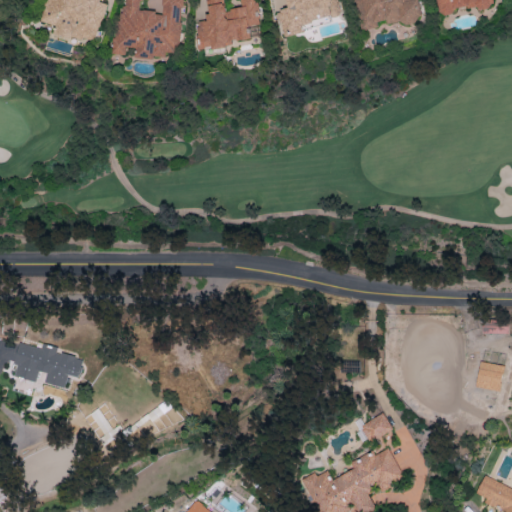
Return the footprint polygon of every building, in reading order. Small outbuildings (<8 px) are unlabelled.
[(98,0),(48,0),(42,21),(55,25),(53,31),(93,44),(105,4),(98,2),(98,0)] [(182,0),(161,0),(161,12),(139,10),(140,0),(119,0),(116,54),(125,55),(126,46),(136,47),(135,57),(165,59),(166,51),(179,52),(182,0)] [(198,49),(231,46),(230,41),(250,39),(248,25),(260,24),(257,0),(240,0),(241,8),(225,9),(223,0),(205,0),(208,20),(195,21),(198,49)] [(285,0),(288,8),(277,11),(284,37),(304,32),(302,25),(343,13),(338,0),(285,0)] [(356,0),(361,29),(388,24),(389,26),(424,19),(420,0),(356,0)] [(436,0),(439,14),(454,15),(454,8),(463,7),(470,8),(485,9),(492,8),(492,0),(436,0)] [(509,334),(509,319),(483,319),(482,333),(509,334)] [(83,358),(56,352),(58,347),(43,343),(42,348),(19,342),(14,364),(17,365),(14,376),(36,381),(38,371),(47,372),(44,383),(65,388),(67,377),(78,380),(83,358)] [(475,386),(499,391),(504,366),(481,361),(475,386)] [(360,425),(368,441),(392,429),(384,413),(360,425)] [(316,511),(371,511),(377,510),(368,490),(378,486),(381,492),(392,486),(391,483),(402,478),(390,448),(374,454),(373,451),(350,461),(353,469),(330,480),(326,471),(316,475),(315,472),(302,478),(316,511)] [(511,511),(511,488),(483,475),(475,493),(485,498),(483,502),(505,511),(511,511)] [(211,511),(195,500),(186,511),(211,511)]
